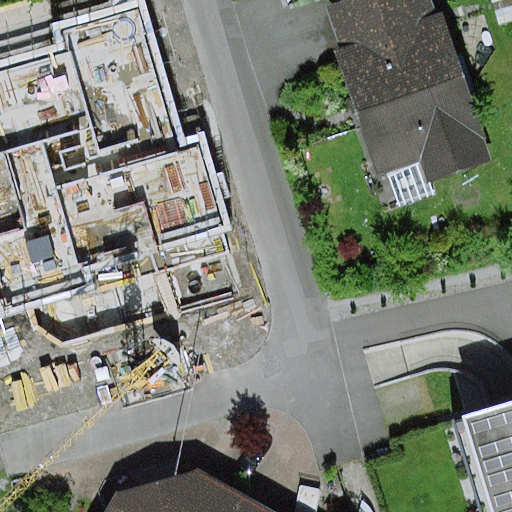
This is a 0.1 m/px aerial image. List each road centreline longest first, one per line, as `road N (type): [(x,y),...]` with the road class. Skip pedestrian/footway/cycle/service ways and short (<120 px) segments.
road 1 (residential): [(202,0),(345,459)]
road 2 (unknown): [(464,511),(385,427),(352,370)]
